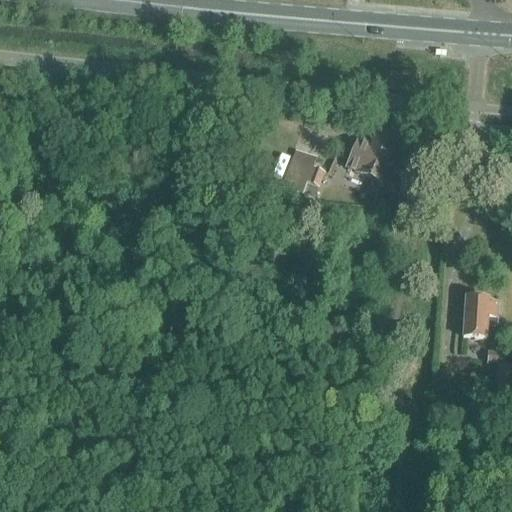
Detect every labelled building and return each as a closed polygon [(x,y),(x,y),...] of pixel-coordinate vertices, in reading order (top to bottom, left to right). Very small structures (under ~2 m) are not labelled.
[(355,144),(344,171),(378,184),(394,146),(374,137),(371,145),(362,141),(360,146),(355,144)] [(302,166),(306,157),(297,154),(282,191),(301,198),(303,194),(315,198),(324,174),(302,166)] [(465,301),(462,342),(486,344),(487,329),(495,330),(497,304),(488,304),(488,303),(465,301)] [(495,368),(503,369),(503,356),(487,355),(486,368),(495,368)] [(511,369),(503,369),(495,368),(494,392),(511,393),(511,369)]
